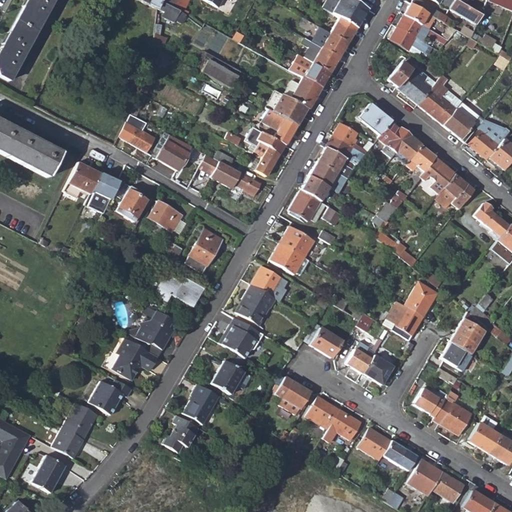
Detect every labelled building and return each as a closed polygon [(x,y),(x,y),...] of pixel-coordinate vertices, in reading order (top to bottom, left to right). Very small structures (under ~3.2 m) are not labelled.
[(0,78),(6,82),(50,0),(25,0),(0,47),(0,78)] [(133,0),(144,5),(145,5),(155,10),(159,2),(159,0),(133,0)] [(175,0),(159,0),(159,2),(171,8),(175,0)] [(175,0),(171,8),(174,10),(181,15),(187,0),(175,0)] [(199,0),(215,9),(220,0),(199,0)] [(323,11),(330,15),(338,0),(325,0),(320,9),(323,11)] [(355,29),(366,10),(365,10),(351,2),(348,0),(338,0),(330,15),(333,17),(337,19),(355,29)] [(352,0),(351,2),(365,10),(368,4),(372,7),(376,0),(352,0)] [(416,0),(411,0),(409,4),(426,14),(430,9),(430,8),(416,0)] [(430,0),(447,10),(453,0),(452,0),(430,0)] [(447,10),(474,26),(479,16),(453,0),(447,10)] [(497,4),(511,10),(511,0),(485,0),(485,2),(496,6),(497,4)] [(183,18),(183,16),(181,15),(174,10),(171,8),(159,2),(155,10),(156,10),(162,14),(164,19),(170,22),(171,20),(177,23),(180,22),(183,18)] [(426,30),(433,19),(426,14),(409,4),(402,16),(426,30)] [(433,19),(434,19),(438,13),(430,9),(426,14),(433,19)] [(183,16),(194,24),(198,18),(188,10),(183,16)] [(331,21),(333,17),(330,15),(323,11),(321,15),(331,21)] [(445,18),(443,17),(438,13),(434,19),(442,24),(445,18)] [(425,35),(442,45),(446,41),(440,38),(426,30),(402,16),(395,28),(414,38),(419,30),(426,34),(425,35)] [(337,19),(328,34),(345,44),(355,29),(337,19)] [(447,27),(440,38),(446,41),(454,31),(447,27)] [(406,51),(409,46),(422,54),(427,46),(414,38),(395,28),(387,40),(406,51)] [(241,36),(236,32),(231,40),(237,43),(241,36)] [(306,34),(302,39),(310,44),(314,38),(306,34)] [(328,34),(319,49),(337,59),(345,44),(328,34)] [(481,40),(471,34),(469,40),(482,48),(495,56),(498,50),(492,47),(494,42),(483,36),(481,40)] [(165,38),(152,35),(150,47),(158,52),(165,38)] [(307,49),(310,44),(302,39),(299,44),(307,49)] [(479,53),(482,48),(469,40),(465,45),(479,53)] [(406,51),(419,58),(422,54),(409,46),(406,51)] [(319,49),(310,64),(328,74),(337,59),(319,49)] [(510,57),(498,50),(495,56),(507,63),(510,57)] [(163,69),(169,58),(158,52),(148,71),(155,75),(159,66),(163,69)] [(246,81),(248,78),(201,52),(192,70),(228,90),(236,76),(246,81)] [(328,74),(310,64),(296,55),(287,70),(297,76),(300,78),(319,89),(328,74)] [(385,80),(395,88),(412,67),(414,65),(407,59),(404,62),(402,60),(385,80)] [(425,77),(412,67),(395,88),(416,106),(429,90),(421,83),(425,77)] [(445,81),(439,77),(429,90),(416,106),(433,120),(445,106),(437,99),(443,91),(440,88),(445,81)] [(296,84),(287,100),(305,109),(306,110),(319,89),(300,78),(296,84)] [(279,95),(287,100),(296,84),(289,79),(279,95)] [(149,85),(142,82),(140,86),(138,90),(144,94),(149,85)] [(272,91),(262,109),(265,111),(294,127),(305,109),(287,100),(279,95),(272,91)] [(446,104),(449,106),(454,100),(443,91),(437,99),(445,106),(446,104)] [(133,118),(144,97),(137,93),(126,114),(133,118)] [(459,103),(454,100),(449,106),(453,110),(459,103)] [(356,118),(377,136),(388,122),(367,104),(356,118)] [(434,121),(440,126),(453,110),(449,106),(448,108),(445,106),(433,120),(434,121)] [(464,119),(453,110),(440,126),(463,144),(475,129),(476,127),(471,124),(464,119)] [(275,131),(271,139),(282,146),(283,146),(294,127),(265,111),(259,122),(275,131)] [(139,132),(144,124),(133,118),(126,114),(116,137),(143,153),(152,139),(139,132)] [(464,119),(471,124),(475,120),(468,114),(464,119)] [(492,127),(500,133),(503,130),(502,130),(482,120),(476,127),(475,129),(477,131),(478,132),(485,124),(491,129),(492,127)] [(379,152),(388,159),(389,159),(393,154),(394,154),(408,137),(388,122),(377,136),(374,139),(384,146),(379,152)] [(0,123),(0,155),(44,178),(57,153),(0,123)] [(351,140),(354,134),(337,124),(330,136),(362,155),(370,144),(366,141),(360,149),(358,148),(358,147),(352,143),(353,141),(351,140)] [(485,159),(500,139),(507,132),(503,129),(502,130),(503,130),(500,133),(492,127),(491,129),(485,124),(478,132),(477,131),(465,146),(483,161),(485,159)] [(243,141),(254,148),(257,143),(261,146),(266,137),(251,128),(243,141)] [(175,172),(189,147),(162,133),(149,156),(175,172)] [(226,133),(222,139),(236,147),(239,140),(226,133)] [(362,155),(330,136),(323,148),(341,158),(344,153),(348,155),(347,161),(354,165),(356,162),(362,155)] [(277,155),(282,146),(271,139),(266,137),(261,146),(277,155)] [(393,156),(403,164),(418,146),(408,137),(394,154),(393,156)] [(511,157),(511,148),(500,139),(485,159),(500,172),(511,157)] [(264,177),(277,155),(261,146),(257,143),(254,148),(251,152),(260,157),(258,162),(253,170),(264,177)] [(405,190),(408,192),(419,179),(417,177),(433,157),(418,146),(403,164),(403,165),(411,171),(414,168),(417,170),(411,178),(411,182),(405,190)] [(323,148),(315,162),(334,173),(343,159),(341,158),(323,148)] [(216,151),(212,159),(226,167),(231,159),(216,151)] [(212,159),(203,155),(196,168),(209,175),(207,177),(229,189),(231,184),(240,189),(240,190),(251,196),(258,184),(226,167),(212,159)] [(417,177),(419,179),(418,179),(422,182),(425,178),(431,183),(427,188),(435,195),(436,195),(441,189),(451,176),(453,174),(433,157),(417,177)] [(247,167),(253,170),(258,162),(253,159),(247,167)] [(315,162),(306,176),(326,187),(334,173),(315,162)] [(78,191),(87,195),(89,192),(97,174),(75,163),(61,192),(74,198),(78,191)] [(388,170),(380,180),(387,185),(395,175),(388,170)] [(100,215),(103,209),(115,183),(97,174),(89,192),(92,194),(85,207),(100,215)] [(306,176),(298,191),(317,202),(326,187),(306,176)] [(471,192),(451,176),(441,189),(452,199),(448,205),(455,211),(460,205),(471,192)] [(432,200),(444,210),(448,205),(452,199),(441,189),(436,195),(435,195),(432,200)] [(126,191),(113,212),(131,223),(144,201),(126,191)] [(306,222),(308,218),(317,202),(298,191),(287,210),(306,222)] [(396,191),(387,204),(395,209),(404,196),(396,191)] [(87,195),(82,206),(85,207),(92,194),(89,192),(87,195)] [(156,202),(147,218),(170,232),(180,216),(156,202)] [(308,218),(313,221),(323,205),(317,202),(308,218)] [(384,203),(374,216),(383,223),(395,209),(387,204),(384,203)] [(471,216),(497,237),(505,227),(488,212),(489,210),(481,204),(471,216)] [(333,226),(339,215),(326,208),(320,218),(333,226)] [(370,221),(379,228),(383,223),(374,216),(370,221)] [(511,228),(507,225),(505,227),(497,237),(494,241),(511,255),(511,228)] [(287,227),(277,244),(301,258),(311,241),(287,227)] [(202,230),(182,264),(199,275),(220,240),(202,230)] [(320,231),(316,238),(328,245),(332,238),(320,231)] [(394,246),(375,233),(374,236),(371,239),(390,252),(394,246)] [(165,242),(156,257),(164,261),(173,246),(165,242)] [(394,255),(397,257),(409,267),(414,262),(401,251),(404,249),(397,243),(394,246),(390,252),(394,255)] [(291,275),(292,273),(301,258),(277,244),(267,261),(291,275)] [(180,250),(173,246),(164,261),(171,265),(180,250)] [(91,252),(85,249),(77,265),(83,268),(91,252)] [(292,273),(298,276),(306,261),(301,258),(292,273)] [(258,268),(248,284),(274,300),(277,301),(286,284),(258,268)] [(361,288),(366,292),(370,287),(378,275),(373,271),(361,288)] [(163,274),(159,280),(151,293),(150,295),(163,303),(168,296),(173,298),(189,308),(200,289),(181,278),(179,283),(163,274)] [(429,274),(424,280),(435,289),(440,283),(429,274)] [(141,282),(151,293),(159,280),(145,275),(141,282)] [(268,310),(274,300),(248,284),(239,300),(241,300),(233,313),(255,326),(266,308),(268,310)] [(416,284),(402,306),(403,307),(420,317),(434,294),(416,284)] [(333,295),(328,303),(340,311),(345,303),(333,295)] [(367,309),(358,303),(354,310),(361,314),(363,315),(367,309)] [(149,317),(153,311),(144,305),(140,312),(149,317)] [(403,307),(388,331),(406,341),(420,317),(403,307)] [(349,316),(357,321),(361,314),(354,310),(349,316)] [(138,323),(139,326),(127,330),(125,333),(133,338),(146,346),(148,342),(160,350),(176,323),(153,311),(149,317),(147,321),(138,323)] [(465,313),(447,343),(447,344),(467,356),(483,328),(467,315),(465,313)] [(362,332),(370,320),(363,315),(361,314),(357,321),(353,327),(362,332)] [(261,336),(234,320),(230,327),(227,325),(222,333),(225,335),(219,346),(241,359),(246,351),(253,349),(261,336)] [(509,340),(489,324),(484,329),(505,346),(509,340)] [(301,342),(307,346),(317,329),(312,325),(301,342)] [(338,341),(317,329),(307,346),(328,358),(338,341)] [(216,344),(219,346),(225,335),(222,333),(216,344)] [(147,371),(155,357),(143,350),(131,343),(122,338),(114,354),(117,356),(109,369),(129,380),(137,365),(147,371)] [(146,346),(133,338),(131,343),(143,350),(146,346)] [(367,356),(370,358),(371,356),(379,342),(376,340),(367,356)] [(146,346),(143,350),(155,357),(156,358),(160,350),(148,342),(146,346)] [(356,342),(343,364),(360,374),(368,360),(361,356),(366,348),(356,342)] [(459,372),(468,357),(467,356),(447,344),(438,359),(459,372)] [(507,347),(492,371),(499,375),(499,373),(511,352),(511,351),(510,350),(507,347)] [(506,378),(511,367),(511,352),(499,373),(506,378)] [(390,368),(371,356),(370,358),(368,360),(360,374),(379,386),(390,368)] [(222,361),(208,384),(227,395),(241,372),(222,361)] [(446,381),(452,384),(454,380),(436,369),(432,374),(445,382),(446,381)] [(307,393),(282,377),(272,394),(280,399),(276,405),(293,416),(297,410),(307,393)] [(124,398),(129,389),(113,380),(108,389),(97,382),(85,403),(108,416),(120,395),(124,398)] [(199,426),(216,398),(194,385),(187,397),(190,398),(188,402),(186,401),(179,414),(199,426)] [(432,417),(441,402),(420,389),(410,405),(432,417)] [(454,395),(448,391),(443,399),(450,403),(454,395)] [(303,417),(325,431),(337,411),(315,398),(303,417)] [(450,403),(443,399),(441,402),(432,417),(432,418),(430,420),(455,436),(468,415),(450,403)] [(73,405),(48,448),(69,460),(94,416),(76,406),(73,405)] [(358,424),(337,411),(325,431),(320,439),(327,444),(334,433),(347,442),(358,424)] [(184,449),(196,429),(173,416),(169,424),(173,426),(166,437),(164,436),(159,445),(175,454),(180,446),(184,449)] [(0,420),(0,440),(2,441),(0,444),(0,479),(2,480),(27,436),(0,420)] [(466,442),(485,454),(496,436),(477,423),(466,442)] [(355,448),(377,461),(380,456),(388,442),(367,429),(355,448)] [(297,435),(289,430),(287,434),(282,441),(289,446),(297,435)] [(283,431),(278,439),(282,441),(287,434),(283,431)] [(511,453),(511,445),(496,436),(485,454),(505,466),(511,453)] [(212,447),(215,441),(209,437),(206,444),(212,447)] [(410,455),(388,442),(380,456),(401,469),(410,455)] [(43,456),(28,483),(46,494),(61,467),(43,456)] [(328,467),(335,472),(341,462),(342,460),(335,456),(328,467)] [(184,511),(198,497),(155,459),(146,469),(140,464),(98,511),(184,511)] [(405,484),(425,496),(429,491),(440,473),(418,461),(405,484)] [(346,465),(341,462),(335,472),(334,473),(339,476),(346,465)] [(376,511),(284,463),(265,500),(266,501),(259,511),(376,511)] [(460,486),(440,473),(429,491),(449,503),(460,486)] [(386,490),(379,500),(385,504),(392,494),(386,490)] [(459,508),(464,511),(485,511),(491,504),(469,491),(459,508)] [(400,499),(392,494),(385,504),(394,509),(400,499)] [(23,511),(14,502),(4,511),(23,511)]
